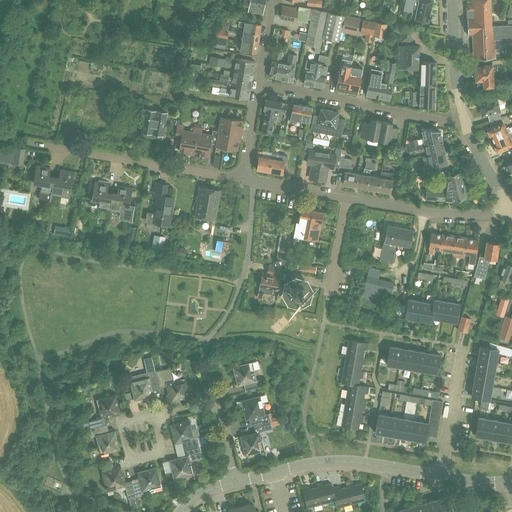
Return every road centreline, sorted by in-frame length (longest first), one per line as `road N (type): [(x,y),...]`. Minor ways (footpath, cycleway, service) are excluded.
road 1 (residential): [(242,180),(0,139)]
road 2 (residential): [(257,86),(408,115),(462,117)]
road 3 (residential): [(441,478),(336,462),(237,481)]
road 4 (residential): [(346,198),(465,214),(511,211)]
road 5 (unclassified): [(441,478),(463,354)]
